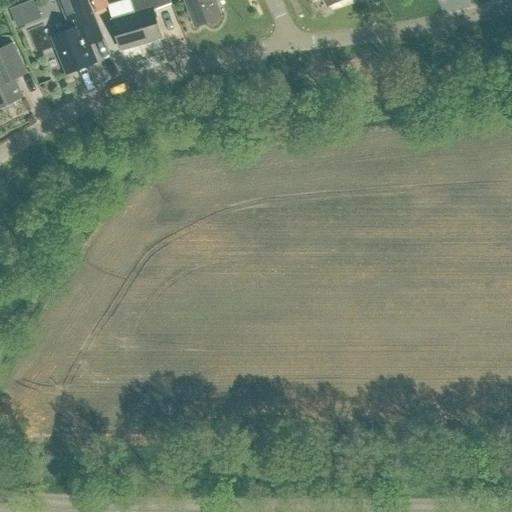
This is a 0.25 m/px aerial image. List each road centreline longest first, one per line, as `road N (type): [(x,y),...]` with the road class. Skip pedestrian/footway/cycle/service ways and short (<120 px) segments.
road 1 (primary): [(511,509),(0,504)]
road 2 (residential): [(0,157),(111,93),(292,42)]
road 3 (residential): [(292,42),(439,23),(511,4)]
